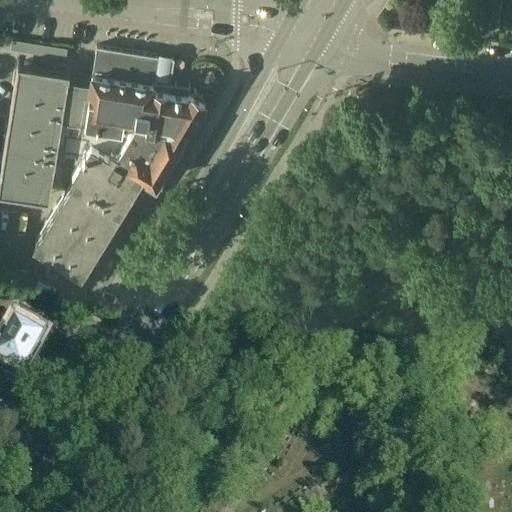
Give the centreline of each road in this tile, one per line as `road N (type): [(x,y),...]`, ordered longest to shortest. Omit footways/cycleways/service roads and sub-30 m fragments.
road 1 (primary): [(27,511),(308,40)]
road 2 (tertiary): [(308,40),(55,6)]
road 3 (tertiary): [(511,71),(308,40)]
